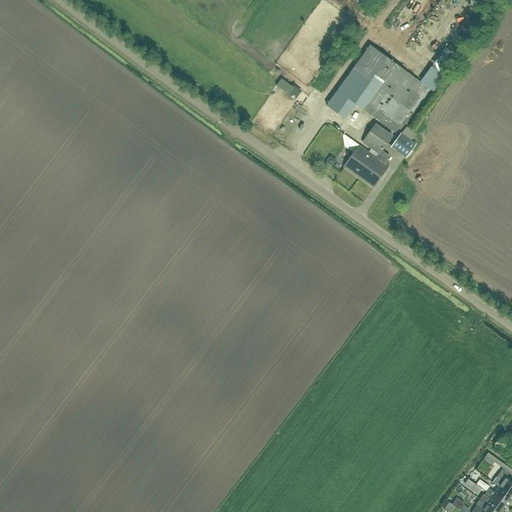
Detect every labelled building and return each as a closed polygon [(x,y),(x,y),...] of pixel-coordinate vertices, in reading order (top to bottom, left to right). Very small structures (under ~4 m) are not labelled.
[(432,0),(416,0),(415,2),(425,9),(432,0)] [(410,4),(404,13),(416,20),(421,11),(410,4)] [(428,88),(369,46),(325,106),(344,120),(356,105),(394,132),(410,111),(411,112),(428,88)] [(279,86),(297,100),(303,93),(284,79),(279,86)] [(391,136),(375,124),(362,143),(378,154),(379,155),(376,159),(358,146),(343,167),(373,188),(388,167),(383,163),(388,157),(380,151),(391,136)] [(415,134),(406,127),(391,148),(405,159),(416,145),(410,141),(415,134)] [(496,477),(492,483),(498,487),(511,496),(511,483),(510,482),(511,478),(511,475),(502,469),(496,477)] [(487,487),(479,480),(476,484),(485,490),(487,487)] [(507,507),(511,499),(511,496),(498,487),(494,492),(488,488),(486,492),(507,507)] [(481,501),(496,511),(503,511),(507,507),(486,492),(480,500),(481,501)] [(461,507),(464,501),(459,498),(456,503),(461,507)] [(496,511),(481,501),(478,501),(476,504),(476,506),(471,511),(496,511)]
